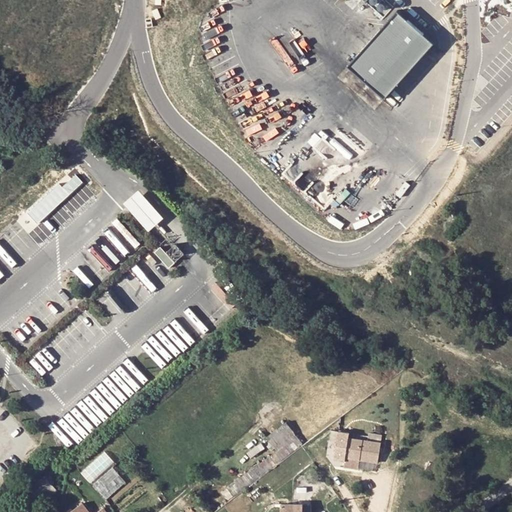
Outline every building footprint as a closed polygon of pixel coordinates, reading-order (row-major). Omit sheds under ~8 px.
[(155,20),(161,18),(157,9),(151,11),(155,20)] [(397,10),(347,66),(384,99),(434,43),(397,10)] [(138,193),(123,206),(148,234),(163,220),(138,193)] [(302,446),(307,442),(299,433),(294,436),(284,424),(264,438),(272,450),(274,452),(231,483),(238,493),(302,446)] [(346,457),(347,453),(361,456),(379,459),(384,432),(371,430),(370,437),(351,433),(352,429),(341,427),(335,455),(346,457)] [(268,454),(272,450),(264,438),(263,439),(260,442),(268,454)] [(82,471),(92,483),(116,462),(106,450),(82,471)] [(361,456),(347,453),(346,457),(345,463),(359,465),(361,456)] [(126,482),(113,467),(94,484),(107,498),(126,482)] [(25,494),(32,502),(37,498),(37,499),(38,500),(39,501),(40,500),(41,500),(41,499),(42,498),(45,495),(48,497),(56,491),(45,477),(25,494)] [(100,511),(99,511),(97,511),(88,511),(82,503),(69,511),(100,511)]
